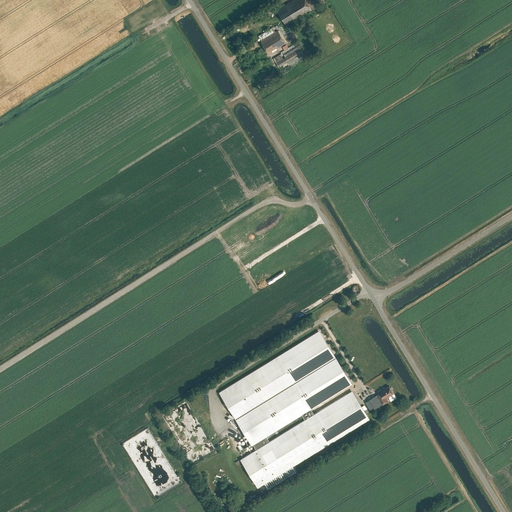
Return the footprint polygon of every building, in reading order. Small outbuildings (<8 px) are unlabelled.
[(286,25),(311,10),(305,0),(292,0),(276,10),(286,25)] [(321,48),(306,21),(291,30),(294,34),(303,29),(313,46),(304,52),(307,56),(321,48)] [(277,31),(275,32),(260,41),(267,53),(276,47),(277,48),(285,43),(277,31)] [(300,45),(284,55),(285,57),(282,58),(280,55),(273,58),(276,62),(279,67),(304,52),(300,45)] [(263,79),(266,82),(275,77),(272,73),(263,79)] [(351,391),(314,414),(311,409),(352,384),(320,330),(277,357),(220,392),(256,450),(241,459),(259,487),(264,484),(267,490),(297,472),(293,466),(328,444),(369,420),(351,391)] [(390,387),(389,386),(383,390),(382,389),(378,392),(381,398),(379,399),(378,398),(370,402),(369,400),(374,409),(382,405),(388,401),(386,398),(389,397),(391,401),(396,397),(392,390),(393,389),(392,387),(391,387),(390,387)]
